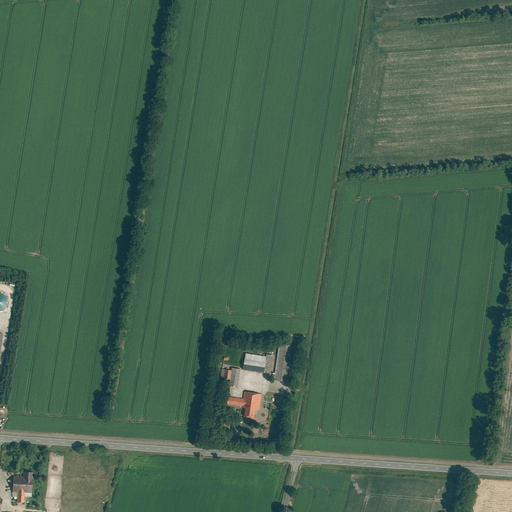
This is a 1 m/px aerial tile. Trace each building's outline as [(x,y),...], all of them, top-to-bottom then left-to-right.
[(280,344),(275,380),(289,382),(295,346),(280,344)] [(247,353),(244,370),(271,374),(274,355),(267,354),(267,356),(247,353)] [(231,379),(230,386),(239,387),(241,369),(232,367),(232,370),(223,369),(222,378),(231,379)] [(243,398),(229,395),(227,404),(247,407),(246,416),(255,418),(257,409),(261,410),(263,393),(244,390),(243,398)] [(13,475),(12,496),(18,497),(18,502),(25,502),(25,496),(32,496),(34,472),(24,471),(24,476),(13,475)]
